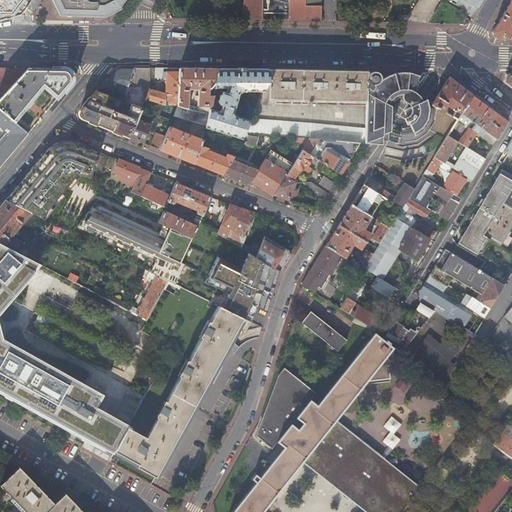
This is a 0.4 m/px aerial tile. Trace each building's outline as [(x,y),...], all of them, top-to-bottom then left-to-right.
[(0,0),(0,13),(13,14),(23,0),(0,0)] [(53,0),(60,13),(104,14),(120,7),(124,0),(53,0)] [(245,0),(245,19),(323,20),(322,0),(245,0)] [(447,0),(451,2),(452,0),(463,0),(466,1),(462,8),(470,14),(469,16),(472,18),(482,0),(447,0)] [(511,0),(503,15),(493,33),(496,39),(511,39),(511,0)] [(18,68),(0,67),(0,80),(5,83),(18,68)] [(0,88),(0,99),(29,68),(18,68),(5,83),(0,88)] [(0,99),(0,109),(15,122),(30,104),(44,87),(58,99),(74,80),(69,69),(29,68),(0,99)] [(144,90),(149,90),(149,87),(150,78),(150,68),(121,68),(113,72),(107,79),(99,88),(122,96),(121,98),(124,99),(125,97),(125,96),(130,82),(144,82),(144,90)] [(166,103),(178,106),(180,68),(150,68),(150,78),(155,78),(155,79),(166,79),(166,95),(153,91),(153,87),(149,87),(149,90),(149,92),(149,101),(146,103),(146,104),(146,105),(162,110),(163,105),(166,106),(166,103)] [(202,110),(210,111),(211,109),(213,95),(208,94),(210,88),(215,89),(215,87),(219,69),(180,68),(178,106),(189,109),(189,89),(195,89),(199,92),(198,105),(203,105),(202,110)] [(242,139),(245,132),(250,121),(236,116),(234,113),(240,93),(244,91),(263,91),(267,84),(268,84),(269,69),(219,69),(215,87),(227,88),(226,93),(221,92),(218,101),(219,104),(222,105),(220,112),(211,109),(210,111),(209,114),(207,126),(206,128),(242,139)] [(275,103),(367,105),(368,71),(269,69),(268,84),(267,84),(263,91),(258,104),(268,105),(269,103),(269,101),(275,101),(275,103)] [(372,144),(383,145),(383,141),(388,141),(389,121),(391,121),(391,106),(390,105),(391,103),(393,100),(394,99),(392,97),(397,94),(398,96),(400,96),(403,95),(402,96),(403,99),(404,101),(409,104),(410,106),(403,109),(406,117),(404,118),(408,126),(410,125),(414,133),(422,128),(427,119),(429,109),(426,99),(423,101),(420,96),(415,92),(419,87),(414,84),(419,77),(420,76),(410,72),(402,72),(395,73),(382,78),(379,74),(378,73),(376,72),(374,71),(372,72),(370,73),(368,71),(367,105),(365,143),(372,144)] [(433,103),(458,119),(459,119),(453,115),(455,111),(455,109),(457,107),(458,110),(462,113),(473,96),(449,78),(433,103)] [(97,91),(79,111),(82,119),(130,138),(137,120),(141,109),(129,104),(97,91)] [(129,104),(141,109),(144,103),(146,104),(146,103),(149,101),(149,92),(144,91),(136,99),(132,98),(131,98),(129,104)] [(463,137),(459,142),(466,147),(477,132),(482,136),(486,131),(497,139),(508,121),(473,96),(462,113),(459,119),(465,123),(470,127),(463,137)] [(174,116),(207,126),(209,114),(202,113),(189,109),(178,106),(174,116)] [(0,166),(6,160),(29,133),(15,122),(0,109),(0,166)] [(310,138),(359,143),(360,127),(251,119),(250,121),(245,132),(280,135),(310,138)] [(458,119),(452,128),(459,132),(465,123),(459,119),(458,119)] [(130,138),(143,143),(151,126),(137,120),(130,138)] [(201,146),(202,146),(205,134),(202,133),(199,139),(169,128),(165,137),(159,150),(194,164),(201,146)] [(452,128),(447,136),(454,140),(458,134),(459,132),(452,128)] [(494,145),(497,139),(486,131),(482,136),(494,145)] [(98,152),(58,134),(5,198),(32,211),(7,245),(109,301),(153,271),(258,322),(280,280),(156,223),(162,208),(90,173),(98,152)] [(151,146),(159,150),(165,137),(156,134),(151,146)] [(458,134),(454,140),(458,142),(459,142),(463,137),(458,134)] [(438,150),(434,157),(441,161),(444,163),(446,160),(448,156),(450,153),(458,142),(454,140),(447,136),(438,150)] [(341,173),(360,143),(359,143),(310,138),(302,150),(314,157),(341,173)] [(224,175),(233,160),(234,156),(228,154),(226,159),(224,158),(224,157),(213,153),(211,153),(207,152),(208,148),(202,146),(201,146),(194,164),(224,175)] [(456,166),(454,169),(467,176),(473,179),(479,169),(486,158),(466,147),(460,158),(456,166)] [(286,176),(294,163),(271,150),(258,170),(251,181),(274,195),(286,176)] [(308,166),(314,157),(302,150),(294,163),(286,176),(294,181),(301,170),(304,170),(309,174),(313,169),(308,166)] [(504,151),(498,162),(501,164),(502,162),(507,153),(504,151)] [(108,156),(101,153),(95,166),(102,168),(108,156)] [(434,157),(426,169),(433,173),(441,161),(434,157)] [(134,185),(140,169),(119,160),(114,172),(120,175),(118,179),(134,185)] [(224,175),(249,185),(251,181),(258,170),(233,160),(224,175)] [(446,160),(444,163),(448,165),(450,166),(451,167),(454,169),(456,166),(446,160)] [(454,169),(451,167),(445,177),(448,179),(454,169)] [(141,196),(146,185),(151,173),(140,169),(134,185),(131,191),(131,192),(141,196)] [(467,176),(454,169),(448,179),(444,186),(457,193),(467,176)] [(511,189),(511,174),(502,169),(496,180),(498,181),(490,194),(488,193),(480,205),(481,208),(479,208),(477,212),(477,214),(475,214),(471,222),(472,223),(464,237),(462,235),(456,244),(475,255),(487,236),(483,234),(503,201),(505,202),(510,192),(511,189)] [(448,219),(461,198),(422,175),(413,189),(408,197),(413,199),(427,207),(432,198),(433,199),(434,198),(445,205),(443,208),(441,207),(437,213),(448,219)] [(294,181),(286,176),(274,195),(289,201),(292,194),(295,195),(297,190),(294,188),(296,183),(294,181)] [(330,190),(335,182),(325,176),(319,183),(330,190)] [(383,197),(389,201),(392,197),(378,188),(380,186),(368,177),(363,184),(383,197)] [(324,200),(329,193),(311,181),(306,182),(303,186),(324,200)] [(164,211),(159,222),(191,237),(199,222),(210,197),(176,183),(170,197),(165,207),(170,209),(172,204),(175,202),(197,211),(197,214),(194,221),(195,222),(194,225),(164,211)] [(401,208),(408,197),(413,189),(404,183),(394,198),(392,202),(401,208)] [(371,216),(383,197),(363,184),(359,191),(360,192),(353,204),(371,216)] [(170,197),(146,185),(141,196),(165,208),(165,207),(170,197)] [(412,201),(413,199),(408,197),(401,208),(399,211),(404,214),(405,213),(407,210),(408,207),(425,217),(428,210),(412,201)] [(0,244),(4,246),(30,213),(5,200),(0,206),(0,244)] [(500,245),(511,225),(511,206),(505,202),(503,201),(483,234),(487,236),(500,245)] [(353,204),(351,203),(339,224),(366,242),(371,234),(363,229),(371,216),(353,204)] [(240,209),(230,204),(218,234),(227,239),(240,209)] [(252,213),(240,209),(227,239),(241,247),(246,235),(243,234),(252,213)] [(404,214),(399,211),(399,212),(396,217),(430,237),(431,238),(435,231),(405,213),(404,214)] [(430,237),(396,217),(389,227),(383,238),(399,248),(417,258),(430,237)] [(383,238),(389,227),(376,219),(374,222),(380,226),(372,238),(380,243),(383,238)] [(366,242),(339,224),(325,246),(342,256),(345,258),(353,244),(361,249),(366,242)] [(431,238),(435,241),(440,232),(436,230),(435,231),(431,238)] [(264,236),(256,257),(277,270),(280,271),(290,256),(289,252),(264,236)] [(399,248),(383,238),(380,243),(377,248),(373,253),(364,268),(377,276),(380,278),(399,248)] [(4,246),(0,244),(0,393),(104,451),(104,449),(112,454),(114,451),(128,426),(128,425),(96,407),(103,395),(2,339),(0,330),(0,313),(36,272),(34,271),(38,264),(4,246)] [(313,265),(330,275),(342,256),(325,246),(313,265)] [(364,268),(373,253),(366,249),(359,262),(352,258),(351,261),(364,269),(364,268)] [(472,337),(504,284),(478,269),(445,249),(429,276),(446,287),(453,276),(475,290),(468,301),(465,305),(425,281),(420,290),(419,292),(419,293),(420,301),(434,310),(472,337)] [(330,275),(313,265),(301,284),(313,292),(318,286),(322,288),(330,275)] [(134,309),(132,313),(146,320),(167,281),(153,274),(151,278),(154,279),(137,311),(134,309)] [(370,287),(387,297),(394,286),(380,278),(377,276),(370,287)] [(468,301),(446,287),(429,276),(425,281),(465,305),(468,301)] [(365,284),(358,279),(352,288),(340,308),(377,331),(385,335),(387,331),(388,329),(379,323),(382,320),(366,310),(365,311),(353,304),(354,302),(365,284)] [(112,302),(127,310),(129,305),(115,298),(112,302)] [(434,310),(420,301),(419,304),(418,306),(416,308),(414,309),(412,310),(410,311),(403,324),(409,327),(414,330),(414,328),(415,327),(416,326),(418,326),(419,327),(420,328),(434,310)] [(366,310),(354,302),(353,304),(365,311),(366,310)] [(393,321),(400,309),(399,308),(397,307),(396,305),(394,304),(387,317),(393,321)] [(128,426),(114,451),(138,465),(136,467),(154,477),(236,328),(243,332),(249,321),(217,306),(208,323),(207,322),(198,338),(200,339),(187,362),(186,361),(177,377),(179,378),(165,403),(163,402),(155,418),(156,419),(145,439),(130,431),(131,428),(128,426)] [(301,322),(337,351),(346,340),(310,311),(301,322)] [(404,348),(420,328),(419,327),(418,326),(416,326),(415,327),(414,328),(414,330),(409,327),(407,330),(395,322),(389,332),(401,339),(398,344),(404,348)] [(389,332),(387,331),(385,335),(398,344),(401,339),(389,332)] [(260,511),(311,450),(317,455),(345,420),(339,415),(393,348),(375,334),(316,406),(310,400),(316,393),(284,368),(278,375),(263,428),(278,440),(284,433),(290,438),(232,510),(234,511),(260,511)] [(416,363),(428,373),(433,366),(445,376),(454,364),(448,359),(458,348),(445,338),(440,344),(429,335),(419,347),(425,351),(416,363)] [(388,511),(398,511),(422,482),(345,420),(317,455),(388,511)] [(511,440),(511,427),(508,425),(502,433),(511,440)] [(507,454),(511,457),(511,440),(502,433),(494,444),(507,454)] [(0,484),(0,486),(10,497),(8,499),(20,511),(22,510),(24,511),(82,511),(64,493),(53,503),(18,467),(15,469),(0,484)] [(487,492),(500,502),(511,486),(511,485),(500,475),(487,492)] [(485,511),(484,500),(471,501),(472,511),(485,511)]
